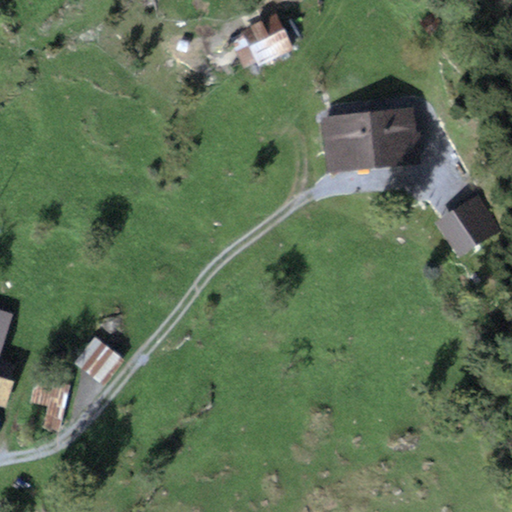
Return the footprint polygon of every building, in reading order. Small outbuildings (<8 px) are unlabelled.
[(433,15),(423,23),(430,32),(440,24),(433,15)] [(246,31),(262,64),(290,51),(274,17),(246,31)] [(402,97),(360,101),(362,118),(367,165),(406,161),(407,166),(421,164),(419,134),(414,135),(412,113),(403,113),(402,97)] [(324,121),(329,168),(367,165),(362,118),(324,121)] [(446,224),(462,248),(493,229),(477,197),(464,207),(466,211),(446,224)] [(9,385),(0,381),(0,332),(5,316),(0,314),(0,403),(3,404),(9,385)] [(78,363),(99,380),(116,358),(94,342),(78,363)] [(54,385),(45,425),(59,428),(68,388),(54,385)]
